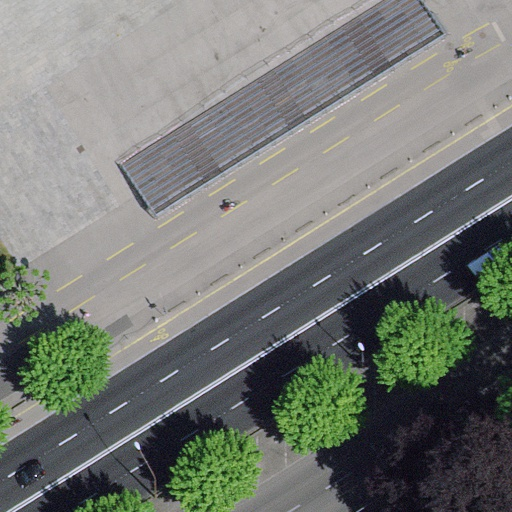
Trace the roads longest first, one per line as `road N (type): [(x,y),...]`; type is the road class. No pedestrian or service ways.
road 1 (primary): [(16,511),(511,202)]
road 2 (unclassified): [(289,511),(511,373)]
